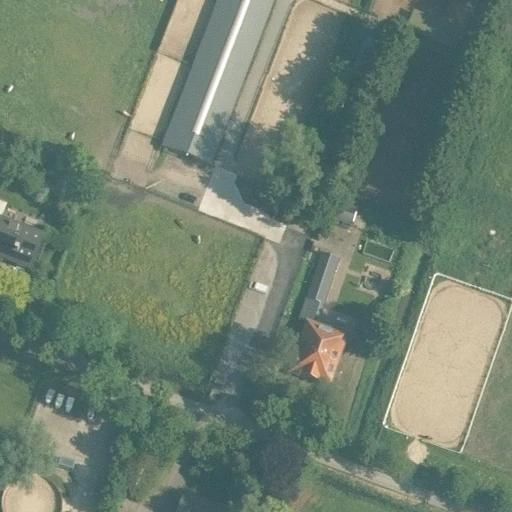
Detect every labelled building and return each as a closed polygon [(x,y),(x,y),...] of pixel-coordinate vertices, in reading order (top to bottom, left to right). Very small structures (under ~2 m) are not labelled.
[(273,0),(219,0),(165,146),(211,164),(273,0)] [(400,167),(460,17),(428,4),(368,154),(400,167)] [(350,227),(355,211),(326,201),(321,217),(350,227)] [(0,256),(31,269),(45,235),(0,217),(0,256)] [(305,322),(289,370),(329,384),(347,336),(317,325),(312,324),(315,316),(320,317),(338,260),(320,254),(299,320),(305,322)] [(213,508),(184,496),(177,511),(233,511),(234,511),(215,504),(213,508)]
